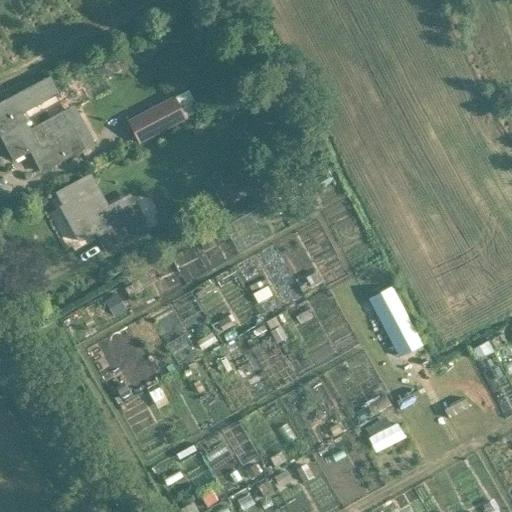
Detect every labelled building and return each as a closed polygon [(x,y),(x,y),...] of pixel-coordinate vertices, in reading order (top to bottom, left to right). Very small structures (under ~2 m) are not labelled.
[(0,103),(0,134),(13,160),(31,150),(34,155),(33,156),(41,172),(83,149),(69,122),(46,134),(42,127),(31,132),(27,124),(29,123),(30,120),(26,114),(23,113),(21,114),(21,113),(60,93),(51,77),(0,103)] [(139,143),(185,119),(175,98),(128,122),(139,143)] [(213,184),(225,207),(261,188),(249,165),(213,184)] [(56,193),(58,195),(63,205),(60,207),(79,241),(97,231),(100,236),(98,236),(107,252),(149,230),(134,202),(111,215),(107,207),(97,213),(79,181),(56,193)] [(400,357),(422,346),(391,287),(369,299),(400,357)] [(375,422),(365,428),(370,436),(380,430),(375,422)] [(0,509),(10,505),(0,479),(0,509)]
